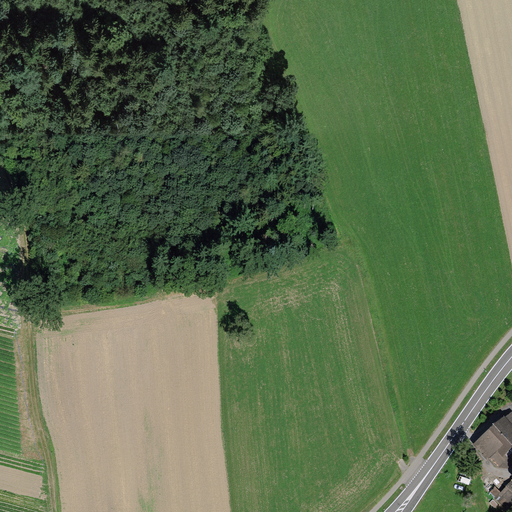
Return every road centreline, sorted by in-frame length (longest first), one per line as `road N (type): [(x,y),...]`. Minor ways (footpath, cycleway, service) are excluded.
road 1 (track): [(57,511),(54,459),(38,402),(28,230),(0,154)]
road 2 (secondary): [(511,353),(397,511)]
